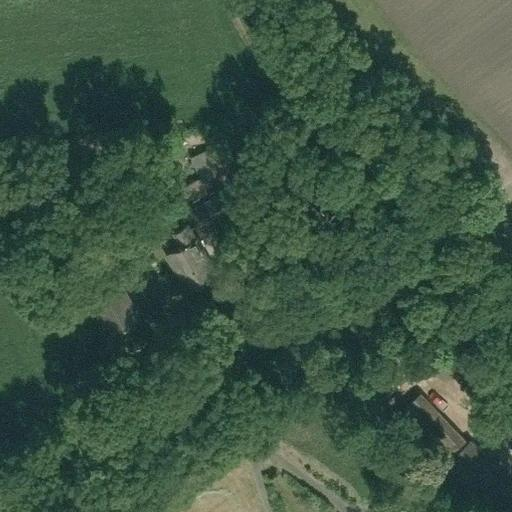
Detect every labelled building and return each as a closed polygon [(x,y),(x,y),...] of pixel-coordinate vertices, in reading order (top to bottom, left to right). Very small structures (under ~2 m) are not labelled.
[(335,64),(329,56),(324,59),(330,67),(335,64)] [(210,143),(222,139),(218,128),(206,133),(210,143)] [(164,153),(184,146),(179,132),(159,139),(164,153)] [(208,191),(200,177),(186,185),(194,199),(208,191)] [(202,225),(233,207),(223,189),(191,207),(202,225)] [(179,272),(188,287),(208,276),(199,261),(204,258),(192,237),(184,223),(169,232),(177,246),(163,254),(174,275),(179,272)] [(86,269),(89,285),(108,281),(105,265),(86,269)] [(140,313),(121,281),(95,297),(114,329),(140,313)] [(506,378),(511,369),(511,351),(461,313),(423,362),(443,377),(465,347),(506,378)] [(511,481),(472,440),(470,442),(421,392),(402,410),(451,460),(446,465),(491,511),(497,511),(511,498),(511,481)]
